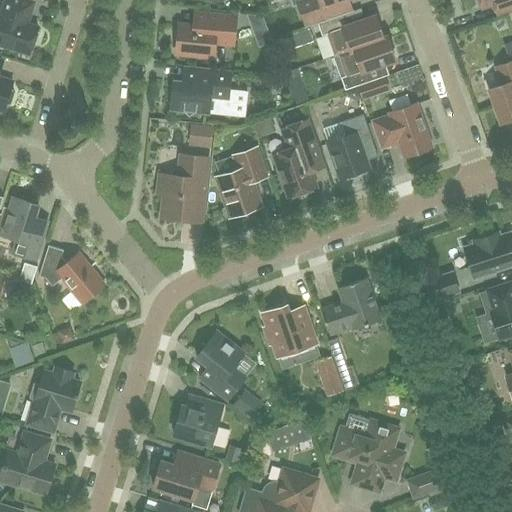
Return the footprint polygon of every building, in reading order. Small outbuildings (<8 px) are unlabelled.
[(0,15),(0,44),(29,54),(33,43),(36,42),(39,33),(37,30),(37,27),(27,24),(30,14),(33,3),(24,0),(5,0),(0,16),(0,15)] [(290,0),(292,5),(297,3),(305,28),(317,23),(344,14),(352,11),(350,5),(347,0),(290,0)] [(496,16),(507,12),(511,10),(511,0),(478,0),(481,7),(492,4),(494,10),(496,16)] [(179,25),(178,30),(175,31),(174,39),(177,41),(176,54),(213,57),(214,43),(232,45),(235,17),(209,14),(209,13),(194,11),(193,19),(192,26),(179,25)] [(322,36),(327,34),(333,53),(337,52),(338,54),(349,51),(384,39),(376,16),(347,26),(346,20),(344,14),(317,23),(322,36)] [(387,37),(384,39),(349,51),(338,54),(346,76),(340,78),(345,90),(357,86),(370,81),(369,76),(367,69),(395,60),(387,37)] [(0,111),(3,112),(5,105),(8,105),(11,104),(14,93),(13,90),(10,89),(12,81),(0,77),(0,64),(2,59),(0,58),(0,111)] [(511,119),(511,61),(495,67),(501,85),(488,89),(500,123),(511,119)] [(170,109),(185,110),(189,116),(194,111),(233,115),(235,90),(229,90),(230,73),(201,70),(202,68),(183,66),(182,75),(182,82),(173,81),(170,109)] [(286,79),(295,104),(308,100),(299,75),(286,79)] [(370,81),(357,86),(362,99),(389,90),(384,76),(370,81)] [(404,157),(417,152),(420,154),(427,152),(428,148),(432,147),(415,100),(387,110),(390,116),(373,122),(382,147),(391,144),(399,141),(404,157)] [(323,129),(340,179),(368,169),(359,142),(365,140),(371,138),(363,114),(323,129)] [(317,171),(324,168),(307,121),(281,130),(289,150),(273,155),(288,197),(294,195),(298,197),(308,193),(310,189),(316,187),(311,173),(317,171)] [(182,132),(182,151),(204,152),(205,133),(182,132)] [(230,217),(260,207),(251,182),(259,179),(266,177),(256,148),(234,156),(238,170),(216,177),(230,217)] [(160,174),(158,195),(163,196),(161,219),(193,222),(201,223),(208,158),(181,155),(178,176),(160,174)] [(1,214),(0,213),(0,234),(16,240),(12,253),(36,260),(49,217),(42,214),(36,212),(38,206),(12,198),(9,209),(3,207),(1,214)] [(498,233),(473,241),(474,245),(464,248),(474,278),(511,265),(511,241),(509,233),(499,236),(498,233)] [(104,285),(78,254),(66,263),(61,257),(63,251),(56,248),(48,246),(38,276),(45,278),(52,287),(62,278),(82,303),(104,285)] [(425,281),(431,301),(458,292),(454,282),(451,273),(425,281)] [(333,306),(321,310),(329,334),(352,327),(353,329),(379,320),(365,278),(338,288),(343,302),(333,306)] [(511,285),(511,283),(487,291),(493,311),(490,312),(499,339),(511,334),(511,285)] [(483,303),(467,309),(479,339),(495,333),(483,303)] [(263,329),(269,344),(273,343),(277,356),(315,343),(303,308),(282,315),(279,308),(263,314),(267,328),(263,329)] [(196,357),(207,366),(202,372),(197,379),(204,384),(205,382),(228,400),(241,383),(229,373),(244,354),(216,332),(196,357)] [(35,355),(45,352),(42,342),(32,346),(35,355)] [(330,357),(315,362),(327,397),(342,391),(330,357)] [(35,400),(28,423),(53,431),(55,422),(58,414),(56,414),(59,407),(71,411),(76,397),(77,397),(78,394),(77,394),(80,383),(70,380),(73,373),(56,367),(54,375),(44,372),(40,385),(34,383),(29,398),(35,400)] [(171,428),(174,432),(173,435),(211,446),(223,406),(204,400),(204,398),(188,393),(186,399),(184,407),(182,406),(178,419),(173,421),(171,428)] [(511,417),(503,420),(510,441),(511,440),(511,417)] [(399,426),(371,418),(366,435),(341,428),(332,455),(358,463),(352,481),(360,484),(379,490),(383,477),(395,481),(404,453),(392,450),(399,426)] [(7,451),(0,474),(0,480),(46,494),(55,465),(43,462),(47,450),(50,441),(24,433),(18,454),(7,451)] [(161,461),(153,487),(193,500),(197,486),(211,491),(219,465),(177,452),(175,458),(173,465),(161,461)] [(239,511),(306,511),(308,506),(309,507),(317,479),(281,468),(277,482),(273,482),(270,483),(267,484),(265,486),(264,488),(262,493),(246,488),(239,511)] [(446,488),(438,468),(405,480),(409,490),(413,500),(446,488)] [(511,511),(511,489),(511,484),(490,490),(496,511),(511,511)] [(448,490),(446,490),(428,497),(434,511),(451,505),(453,505),(448,490)] [(197,511),(198,511),(159,500),(157,507),(155,511),(145,511),(144,511),(197,511)]
